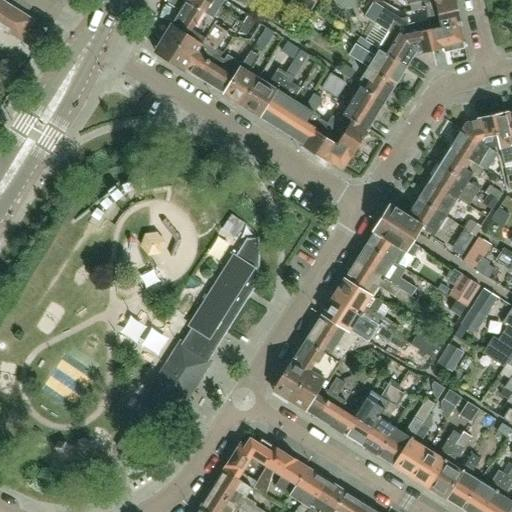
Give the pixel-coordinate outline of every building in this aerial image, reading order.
[(0,0),(0,23),(22,37),(33,20),(0,0)] [(220,9),(225,0),(224,0),(187,0),(187,2),(218,20),(239,32),(238,33),(248,34),(256,20),(249,16),(244,24),(220,9)] [(290,0),(286,7),(306,20),(317,2),(313,0),(290,0)] [(460,24),(454,0),(430,0),(424,1),(426,9),(429,20),(429,24),(440,21),(442,29),(460,24)] [(218,20),(187,2),(183,9),(173,2),(165,15),(175,22),(172,26),(202,44),(218,20)] [(378,4),(374,11),(380,14),(384,8),(378,4)] [(408,67),(417,53),(421,52),(422,53),(433,51),(428,32),(411,36),(409,25),(407,17),(401,19),(384,8),(380,14),(374,23),(389,32),(379,49),(408,67)] [(198,77),(212,56),(214,57),(218,49),(228,32),(238,33),(239,32),(218,20),(202,44),(196,54),(181,45),(171,61),(186,71),(187,70),(198,77)] [(465,49),(460,27),(461,27),(460,24),(442,29),(440,21),(429,24),(429,20),(409,25),(411,36),(428,32),(433,51),(444,48),(444,47),(448,46),(450,52),(465,49)] [(293,22),(286,34),(294,39),(301,27),(293,22)] [(202,44),(172,26),(172,25),(155,51),(171,61),(181,45),(196,54),(202,44)] [(267,28),(257,44),(265,49),(275,32),(267,28)] [(407,69),(408,67),(379,49),(360,36),(355,43),(368,52),(369,50),(377,55),(369,69),(396,86),(407,69)] [(294,59),(300,50),(288,41),(281,51),(294,59)] [(218,90),(237,61),(228,55),(225,60),(221,57),(223,53),(218,49),(214,57),(212,56),(198,77),(218,90)] [(300,88),(293,83),(295,79),(294,78),(301,67),(300,67),(308,54),(300,50),(294,59),(285,73),(285,72),(257,116),(260,118),(260,117),(277,128),(295,101),(293,100),(300,88)] [(243,64),(237,61),(218,90),(225,94),(224,95),(238,103),(255,76),(249,72),(259,56),(251,51),(243,64)] [(346,66),(341,74),(350,80),(355,71),(346,66)] [(259,78),(255,76),(238,103),(257,116),(285,72),(279,68),(269,84),(259,78)] [(369,69),(358,86),(361,88),(385,104),(396,86),(369,69)] [(331,73),(321,88),(337,98),(347,83),(331,73)] [(348,118),(353,121),(369,131),(370,129),(369,128),(385,104),(361,88),(344,115),(348,118)] [(306,127),(322,103),(321,102),(323,99),(314,93),(305,107),(296,100),(295,101),(277,128),(302,144),(312,130),(306,127)] [(329,123),(328,123),(320,117),(321,116),(319,115),(323,108),(322,107),(324,104),(322,103),(306,127),(312,130),(302,144),(331,163),(332,163),(338,153),(337,147),(344,136),(328,125),(329,123)] [(511,113),(509,115),(509,114),(492,118),(496,137),(499,149),(509,147),(511,160),(511,113)] [(351,159),(369,131),(353,121),(349,127),(332,116),(328,123),(329,123),(328,125),(344,136),(337,147),(338,153),(332,163),(343,170),(350,158),(351,159)] [(496,137),(492,118),(479,121),(479,122),(467,125),(465,128),(484,140),(496,137)] [(462,132),(453,146),(483,167),(487,170),(497,155),(496,154),(497,153),(492,150),(494,146),(484,140),(465,128),(462,132)] [(483,167),(453,146),(442,163),(468,182),(473,174),(477,177),(483,167)] [(479,189),(468,182),(442,163),(431,181),(457,199),(458,198),(468,205),(479,189)] [(457,200),(457,199),(431,181),(419,198),(446,217),(457,200)] [(485,192),(488,195),(498,201),(503,193),(490,185),(485,192)] [(492,210),(498,201),(488,195),(482,203),(492,210)] [(445,218),(446,217),(419,198),(408,217),(421,227),(434,235),(445,218)] [(103,202),(95,218),(106,224),(114,208),(103,202)] [(380,223),(412,243),(414,239),(421,227),(408,217),(391,206),(382,219),(380,223)] [(499,208),(492,219),(504,226),(511,215),(499,208)] [(231,214),(222,229),(236,238),(243,227),(245,223),(239,219),(231,214)] [(166,219),(161,223),(175,241),(169,257),(175,259),(182,239),(166,219)] [(475,236),(480,227),(471,221),(466,230),(475,236)] [(412,243),(380,223),(374,232),(375,232),(366,247),(394,262),(401,266),(406,269),(419,248),(412,243)] [(462,255),(475,236),(466,230),(464,229),(452,249),(462,255)] [(145,234),(140,246),(148,256),(162,253),(166,242),(158,232),(145,234)] [(219,234),(204,266),(215,271),(230,239),(219,234)] [(227,333),(248,299),(253,291),(255,288),(258,277),(258,272),(259,269),(259,267),(260,262),(260,252),(260,247),(259,242),(259,237),(248,238),(247,238),(190,328),(191,329),(181,344),(208,361),(216,349),(227,333)] [(478,237),(465,258),(477,266),(481,260),(483,257),(491,245),(478,237)] [(415,298),(411,296),(416,288),(400,278),(406,269),(401,266),(394,262),(366,247),(355,264),(414,299),(415,298)] [(501,252),(498,256),(511,264),(511,252),(504,247),(501,252)] [(511,264),(498,256),(496,260),(511,269),(510,270),(511,271),(511,264)] [(414,299),(355,264),(345,280),(344,279),(344,280),(372,297),(379,287),(395,297),(409,306),(414,299)] [(454,269),(449,276),(458,281),(461,275),(462,274),(454,269)] [(458,281),(448,296),(467,308),(479,287),(461,275),(458,281)] [(382,303),(372,297),(344,280),(333,297),(395,333),(399,326),(376,312),(382,303)] [(441,284),(438,289),(446,294),(449,289),(441,284)] [(472,307),(486,316),(497,298),(483,289),(472,307)] [(395,333),(333,297),(322,314),(323,314),(350,332),(356,322),(372,332),(389,343),(390,341),(394,334),(395,333)] [(460,317),(465,308),(454,301),(448,311),(460,317)] [(475,333),(486,316),(472,307),(461,324),(475,333)] [(350,332),(323,314),(310,336),(345,358),(351,348),(355,350),(357,345),(354,343),(358,337),(350,332)] [(511,319),(499,340),(494,336),(483,354),(504,367),(507,363),(510,365),(511,362),(511,319)] [(437,322),(430,334),(444,342),(451,330),(437,322)] [(434,358),(444,342),(430,334),(420,328),(410,344),(434,358)] [(394,334),(390,341),(402,349),(406,342),(394,334)] [(325,381),(329,383),(345,358),(310,336),(294,360),(293,360),(277,386),(279,395),(290,402),(300,387),(314,396),(321,386),(325,381)] [(451,370),(463,351),(449,343),(437,361),(451,370)] [(177,362),(174,368),(142,419),(137,415),(136,417),(123,437),(140,447),(152,427),(155,429),(163,434),(177,411),(196,381),(199,376),(177,362)] [(305,411),(322,421),(337,397),(345,384),(337,378),(328,391),(321,386),(314,396),(300,387),(290,402),(305,411)] [(432,397),(436,387),(423,381),(418,391),(432,397)] [(362,406),(357,414),(344,435),(361,445),(396,388),(389,384),(376,403),(367,397),(362,406)] [(511,391),(505,386),(499,395),(507,401),(511,392),(511,391)] [(378,456),(396,427),(387,422),(405,394),(396,388),(361,445),(378,456)] [(444,399),(456,406),(462,397),(449,389),(444,399)] [(344,435),(357,414),(344,406),(346,402),(337,397),(322,421),(344,435)] [(426,398),(404,433),(396,427),(378,456),(394,466),(394,467),(422,422),(434,403),(426,398)] [(471,422),(479,409),(468,402),(460,414),(471,422)] [(503,418),(511,423),(511,409),(509,408),(503,418)] [(411,478),(429,449),(420,444),(430,428),(423,423),(422,422),(394,467),(411,478)] [(511,429),(502,423),(497,431),(507,437),(511,429)] [(428,488),(458,439),(461,435),(454,430),(438,455),(429,449),(411,478),(428,488)] [(445,498),(462,470),(454,465),(472,437),(463,431),(461,435),(458,439),(428,488),(445,498)] [(278,449),(262,440),(259,445),(251,440),(246,447),(241,444),(224,470),(238,478),(251,488),(252,487),(255,481),(242,472),(251,457),(266,467),(278,449)] [(292,493),(307,468),(278,449),(266,467),(272,470),(281,476),(276,485),(291,495),(292,493)] [(481,460),(472,454),(462,470),(445,498),(446,499),(447,499),(462,508),(479,481),(471,476),(481,460)] [(511,463),(508,461),(501,473),(506,476),(511,465),(511,463)] [(511,483),(511,465),(506,476),(483,511),(506,511),(511,503),(511,501),(504,497),(511,483)] [(272,470),(266,467),(254,487),(265,494),(269,481),(272,470)] [(307,511),(327,480),(307,468),(292,493),(291,495),(303,502),(296,511),(307,511)] [(251,488),(238,478),(224,470),(212,490),(247,511),(265,511),(255,505),(256,503),(246,497),(252,487),(251,488)] [(488,487),(479,481),(462,508),(468,511),(483,511),(506,476),(501,473),(498,471),(488,487)] [(333,511),(346,492),(327,480),(307,511),(333,511)] [(204,511),(247,511),(212,490),(201,508),(200,509),(204,511)] [(360,511),(366,504),(346,492),(333,511),(360,511)]
